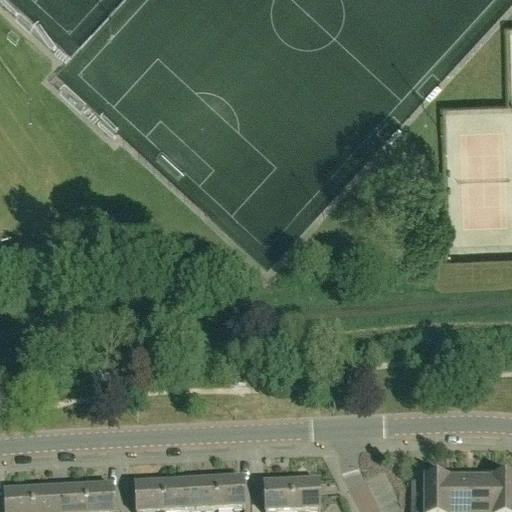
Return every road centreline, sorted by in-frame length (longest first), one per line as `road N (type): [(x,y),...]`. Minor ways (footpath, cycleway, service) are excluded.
road 1 (tertiary): [(0,449),(335,430)]
road 2 (tertiary): [(511,427),(335,430)]
